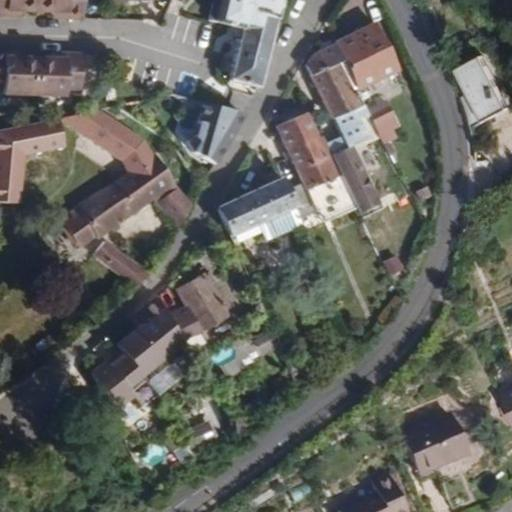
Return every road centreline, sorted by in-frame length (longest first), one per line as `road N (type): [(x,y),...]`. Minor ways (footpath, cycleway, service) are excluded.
road 1 (residential): [(168,511),(364,366),(419,300),(447,226),(454,158),(443,96),(401,0)]
road 2 (residential): [(19,419),(71,354),(163,273),(314,0)]
